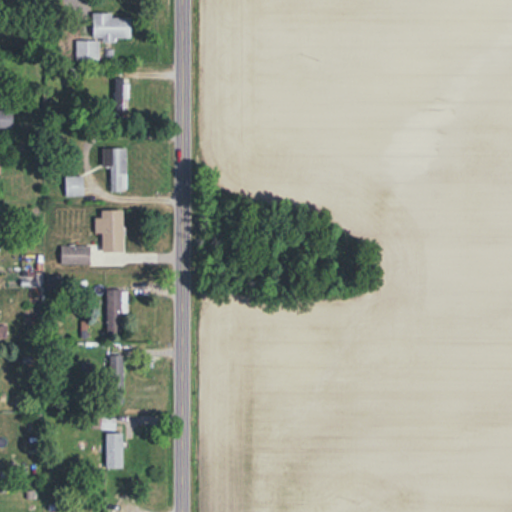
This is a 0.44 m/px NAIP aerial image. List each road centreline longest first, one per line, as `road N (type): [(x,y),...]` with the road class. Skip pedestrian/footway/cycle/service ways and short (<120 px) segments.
road 1 (tertiary): [(178,0),(177,511)]
road 2 (residential): [(179,302),(511,330)]
